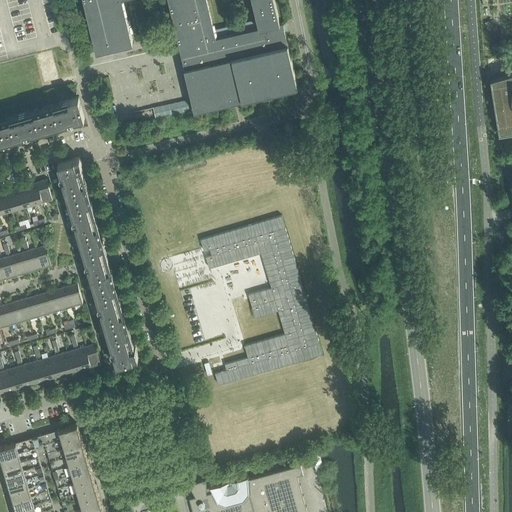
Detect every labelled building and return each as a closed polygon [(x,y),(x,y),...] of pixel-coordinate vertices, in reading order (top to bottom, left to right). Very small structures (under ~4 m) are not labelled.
[(84,0),(97,51),(100,50),(133,42),(123,0),(168,0),(177,34),(182,55),(183,58),(184,64),(192,100),(195,110),(238,99),(298,85),(287,36),(283,21),(280,22),(274,0),(84,0)] [(492,20),(486,22),(488,29),(495,27),(492,20)] [(511,72),(506,74),(505,72),(491,78),(499,134),(511,131),(511,72)] [(79,96),(0,118),(0,141),(85,116),(79,96)] [(82,167),(83,167),(80,156),(58,163),(87,260),(88,266),(117,363),(139,357),(136,346),(135,347),(133,341),(130,341),(128,332),(130,332),(127,321),(125,322),(120,305),(122,304),(120,296),(117,297),(112,280),(115,279),(112,268),(109,269),(107,261),(102,246),(105,245),(102,235),(99,235),(94,218),(97,218),(94,209),(92,210),(87,193),(89,192),(86,182),(84,183),(81,174),(84,173),(82,167)] [(47,179),(38,181),(43,199),(50,198),(50,200),(53,199),(53,200),(54,199),(47,179)] [(37,204),(36,202),(43,199),(38,181),(29,184),(35,205),(37,204)] [(29,184),(19,187),(25,205),(31,203),(32,206),(35,205),(29,184)] [(19,187),(10,189),(16,210),(19,209),(18,207),(25,205),(19,187)] [(10,189),(1,192),(6,210),(13,208),(13,211),(16,210),(10,189)] [(282,216),(201,238),(204,250),(210,248),(211,254),(206,256),(209,267),(261,253),(271,287),(248,294),(255,317),(278,310),(285,334),(244,345),(248,356),(225,363),(226,369),(215,372),(218,383),(323,354),(282,216)] [(46,244),(37,247),(42,265),(48,264),(50,267),(52,266),(53,266),(46,244)] [(37,247),(28,250),(34,271),(36,270),(36,267),(42,265),(37,247)] [(28,250),(18,253),(24,271),(30,269),(31,272),(34,271),(28,250)] [(18,253),(9,255),(15,277),(18,276),(18,273),(24,271),(18,253)] [(9,255),(0,258),(5,276),(11,275),(13,277),(15,277),(9,255)] [(78,282),(69,285),(74,303),(80,301),(81,304),(83,303),(84,303),(78,282)] [(67,305),(74,303),(69,285),(59,288),(65,309),(68,308),(67,305)] [(59,288),(50,291),(55,309),(62,307),(62,309),(65,309),(59,288)] [(48,311),(55,309),(50,291),(41,293),(47,314),(49,313),(48,311)] [(41,293),(31,296),(37,314),(43,312),(44,315),(47,314),(41,293)] [(31,296),(22,299),(28,319),(30,319),(30,316),(37,314),(31,296)] [(22,299),(13,301),(18,320),(25,318),(25,320),(28,319),(22,299)] [(13,301),(3,304),(9,325),(12,324),(11,322),(18,320),(13,301)] [(3,304),(0,305),(0,325),(6,323),(7,326),(9,325),(3,304)] [(96,343),(86,345),(92,364),(97,362),(99,365),(101,364),(102,364),(101,361),(96,343)] [(86,345),(77,348),(83,369),(86,369),(85,365),(92,364),(86,345)] [(77,348),(68,351),(73,369),(79,367),(80,370),(83,369),(77,348)] [(67,374),(67,371),(73,369),(68,351),(58,354),(65,375),(67,374)] [(58,354),(49,356),(54,375),(60,373),(62,376),(65,375),(58,354)] [(49,356),(40,359),(46,380),(49,380),(48,376),(54,375),(49,356)] [(40,359),(30,362),(36,380),(42,378),(43,381),(46,380),(40,359)] [(30,385),(30,382),(36,380),(30,362),(21,365),(27,386),(30,385)] [(21,365),(12,367),(17,386),(23,384),(25,387),(27,386),(21,365)] [(11,387),(17,386),(12,367),(2,370),(9,391),(12,390),(11,387)] [(2,370),(0,370),(0,390),(5,389),(6,392),(9,391),(2,370)] [(78,423),(48,432),(51,442),(62,438),(63,438),(81,433),(78,423)] [(48,432),(30,437),(33,447),(51,442),(48,432)] [(81,433),(63,438),(65,447),(83,442),(81,433)] [(19,440),(0,445),(0,452),(1,456),(19,451),(22,450),(19,440)] [(83,442),(65,447),(68,455),(86,450),(83,442)] [(86,450),(68,455),(70,464),(88,458),(86,450)] [(19,451),(1,456),(4,465),(22,460),(19,451)] [(88,458),(70,464),(73,472),(91,467),(88,458)] [(22,460),(4,465),(6,473),(24,468),(22,460)] [(305,506),(302,496),(304,496),(304,495),(302,496),(299,486),(301,485),(301,484),(299,485),(296,475),(303,473),(301,464),(248,478),(248,477),(249,476),(249,475),(238,480),(238,479),(239,478),(239,477),(230,481),(229,481),(219,483),(219,484),(221,483),(221,484),(209,486),(210,487),(207,487),(206,479),(202,480),(198,481),(190,483),(190,484),(189,484),(192,489),(196,496),(189,497),(193,511),(306,511),(305,507),(307,507),(307,506),(305,506)] [(91,467),(73,472),(75,481),(93,475),(91,467)] [(24,468),(6,473),(9,482),(27,476),(24,468)] [(93,475),(75,481),(78,489),(96,484),(93,475)] [(27,476),(9,482),(11,490),(29,485),(27,476)] [(96,484),(78,489),(80,497),(98,492),(96,484)] [(29,485),(11,490),(14,499),(32,493),(29,485)] [(98,492),(80,497),(82,506),(101,501),(98,492)] [(32,493),(14,499),(16,507),(34,502),(32,493)] [(99,511),(104,511),(101,501),(82,506),(78,507),(78,508),(79,511),(99,511)] [(34,502),(16,507),(17,511),(30,511),(37,510),(34,502)]
